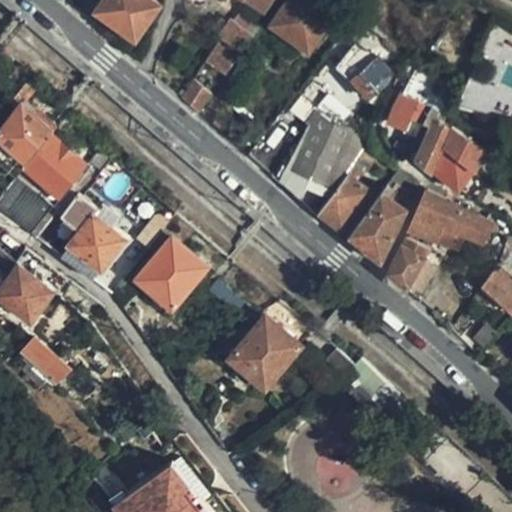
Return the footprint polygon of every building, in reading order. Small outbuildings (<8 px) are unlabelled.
[(86,0),(135,35),(158,2),(156,0),(86,0)] [(268,0),(190,0),(193,2),(204,3),(206,0),(250,0),(263,8),(268,0)] [(308,46),(331,16),(307,0),(288,0),(273,22),(308,46)] [(241,48),(260,22),(240,9),(231,20),(228,19),(217,34),(220,36),(241,48)] [(236,53),(217,40),(204,60),(224,72),(236,53)] [(382,90),(388,86),(385,81),(388,77),(388,71),(375,58),(369,63),(352,76),(368,96),(379,87),(382,90)] [(192,78),(180,97),(196,110),(210,92),(192,78)] [(321,87),(287,181),(302,186),(307,171),(324,177),(333,152),(356,160),(364,136),(354,132),(348,146),(331,140),(338,119),(346,121),(354,99),(321,87)] [(421,121),(425,102),(401,91),(387,118),(404,126),(409,115),(421,121)] [(48,131),(51,127),(21,101),(0,125),(0,135),(26,157),(48,131)] [(444,144),(451,126),(439,117),(440,112),(425,102),(421,121),(432,124),(419,157),(434,169),(444,144)] [(488,150),(451,126),(444,144),(474,168),(488,150)] [(66,214),(84,190),(96,172),(48,131),(26,157),(23,162),(60,194),(31,232),(45,242),(66,214)] [(434,169),(459,190),(474,168),(444,144),(434,169)] [(0,192),(0,208),(31,232),(60,194),(23,162),(0,192)] [(323,205),(319,210),(342,226),(370,189),(348,173),(323,205)] [(490,219),(427,188),(419,210),(388,270),(407,285),(437,238),(459,245),(463,232),(477,239),(493,220),(490,219)] [(60,253),(90,276),(122,236),(110,225),(119,214),(101,199),(98,202),(84,190),(66,214),(82,226),(60,253)] [(350,234),(379,260),(406,208),(382,191),(350,234)] [(154,213),(150,218),(161,227),(162,226),(177,208),(167,200),(159,210),(154,213)] [(161,227),(150,218),(138,233),(149,241),(161,227)] [(25,245),(0,226),(0,249),(14,260),(25,245)] [(149,241),(147,245),(156,252),(136,276),(171,305),(207,263),(162,226),(161,227),(149,241)] [(25,245),(14,260),(17,262),(0,287),(0,296),(29,319),(61,274),(25,245)] [(471,275),(481,284),(493,268),(491,265),(483,267),(480,264),(471,275)] [(493,268),(481,284),(511,313),(511,312),(511,273),(503,265),(493,268)] [(224,301),(246,320),(259,311),(217,276),(211,283),(227,297),(224,301)] [(265,385),(301,342),(265,313),(229,356),(265,385)] [(56,359),(29,336),(19,349),(45,372),(56,359)] [(325,356),(345,372),(356,363),(334,345),(325,356)] [(220,511),(175,454),(116,501),(125,511),(220,511)]
